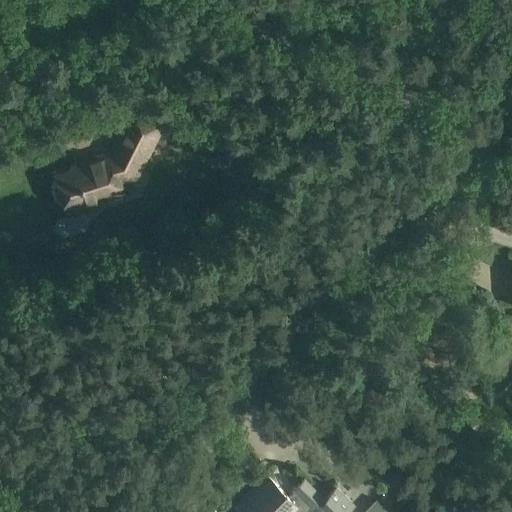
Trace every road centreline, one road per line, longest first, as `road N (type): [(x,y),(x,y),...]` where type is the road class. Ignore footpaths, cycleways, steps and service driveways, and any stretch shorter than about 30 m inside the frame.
road 1 (unclassified): [(511,145),(457,127),(202,0)]
road 2 (unclassified): [(0,36),(126,0)]
